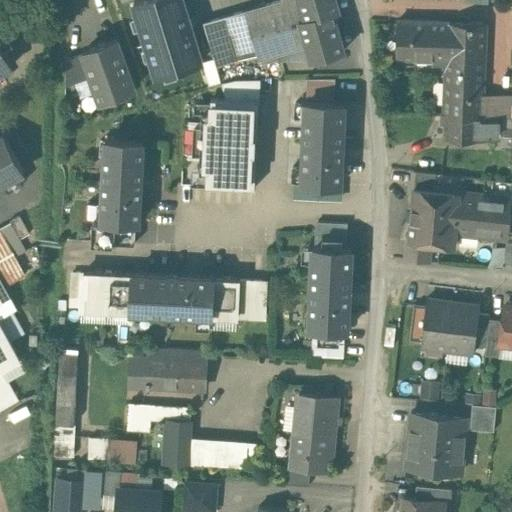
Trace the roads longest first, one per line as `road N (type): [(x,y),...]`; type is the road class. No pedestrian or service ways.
road 1 (residential): [(376,265),(379,168),(358,0)]
road 2 (residential): [(361,511),(376,265)]
road 3 (unknown): [(209,377),(370,374)]
road 4 (residential): [(511,280),(376,265)]
